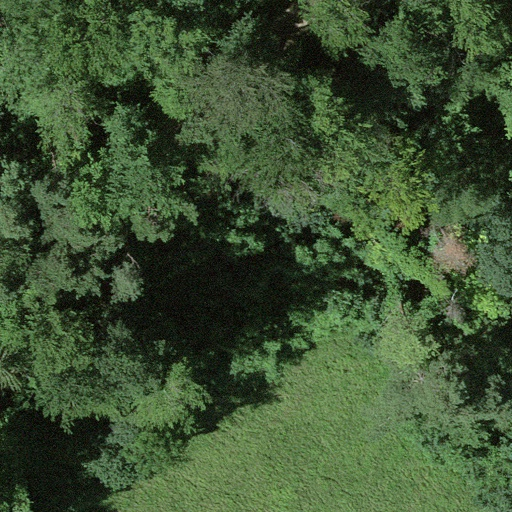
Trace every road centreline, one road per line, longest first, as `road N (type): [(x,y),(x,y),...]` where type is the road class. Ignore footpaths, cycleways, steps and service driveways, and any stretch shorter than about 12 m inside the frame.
road 1 (track): [(80,257),(327,0)]
road 2 (track): [(0,408),(80,257)]
